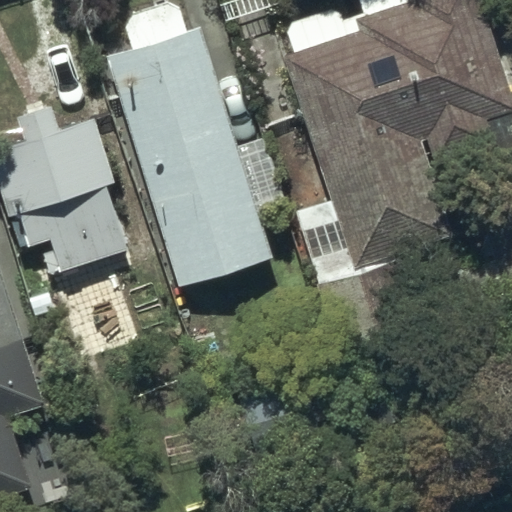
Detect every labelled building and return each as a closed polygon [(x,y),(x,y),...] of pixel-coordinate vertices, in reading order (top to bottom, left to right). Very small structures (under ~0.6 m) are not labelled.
[(288,49),(275,53),(339,271),(311,279),(332,349),(390,332),(370,263),(446,241),(423,161),(484,143),(475,114),(503,106),(472,0),(350,0),(353,7),(336,13),(333,2),(278,18),(288,49)] [(176,2),(118,17),(126,45),(101,52),(164,280),(263,254),(251,209),(268,204),(253,144),(225,152),(191,24),(182,26),(176,2)] [(45,102),(10,114),(16,134),(0,138),(0,212),(11,247),(22,244),(32,275),(54,268),(56,275),(75,268),(73,263),(121,248),(100,181),(106,180),(86,115),(52,125),(45,102)] [(511,290),(511,178),(467,196),(482,233),(473,263),(447,273),(462,310),(511,290)] [(35,401),(0,295),(0,494),(27,486),(3,412),(35,401)] [(269,387),(234,397),(249,449),(284,439),(269,387)]
